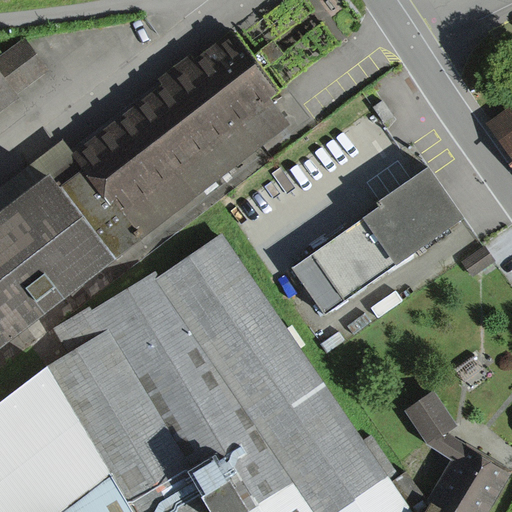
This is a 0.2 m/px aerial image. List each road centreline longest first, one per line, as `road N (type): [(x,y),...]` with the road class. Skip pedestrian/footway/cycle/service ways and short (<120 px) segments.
road 1 (residential): [(511,192),(379,0)]
road 2 (unknown): [(0,141),(89,75),(154,0)]
road 3 (residential): [(126,0),(0,16)]
